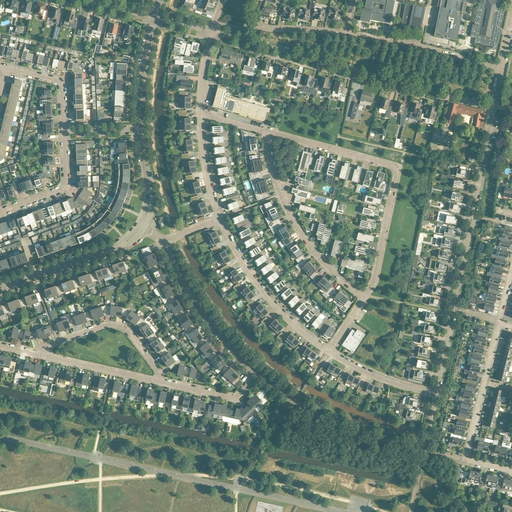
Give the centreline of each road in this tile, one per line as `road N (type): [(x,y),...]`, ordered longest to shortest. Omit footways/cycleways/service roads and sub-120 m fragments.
road 1 (residential): [(434,394),(493,107)]
road 2 (residential): [(363,297),(373,282),(395,170),(268,132)]
road 3 (residential): [(493,107),(243,40)]
road 4 (residential): [(363,297),(292,219),(268,132)]
road 5 (residential): [(327,352),(255,284),(220,219)]
road 6 (residential): [(257,372),(218,333),(163,241)]
road 7 (residential): [(500,68),(345,33)]
road 8 (residential): [(157,381),(130,334),(114,324),(52,344),(47,357)]
road 9 (unclassified): [(123,243),(0,289)]
road 10 (residential): [(64,132),(59,190),(0,211)]
